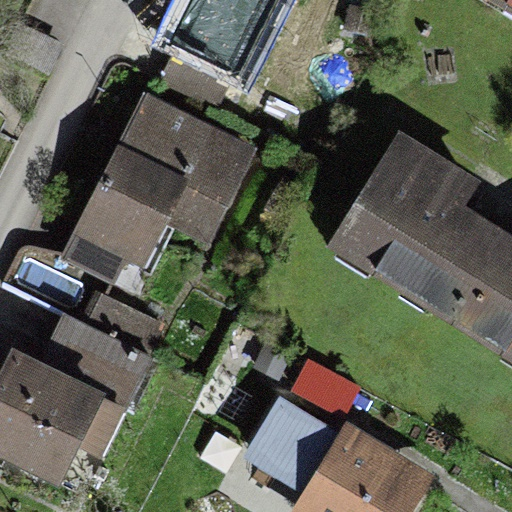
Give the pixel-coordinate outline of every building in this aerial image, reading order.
[(199,0),(159,76),(217,107),(273,0),(199,0)] [(511,0),(484,0),(511,15),(511,0)] [(142,112),(68,252),(119,278),(155,211),(202,236),(240,163),(142,112)] [(511,206),(404,140),(341,243),(511,347),(511,206)] [(0,388),(0,443),(58,474),(123,350),(43,308),(0,388)] [(415,511),(423,499),(301,434),(264,503),(281,511),(415,511)]
